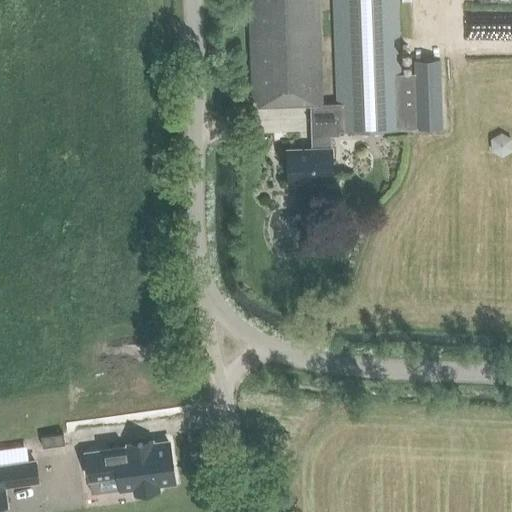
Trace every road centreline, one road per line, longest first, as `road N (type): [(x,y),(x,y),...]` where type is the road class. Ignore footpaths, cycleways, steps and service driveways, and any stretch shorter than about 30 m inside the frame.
road 1 (tertiary): [(201,285),(190,0)]
road 2 (tertiary): [(511,375),(365,368),(266,347)]
road 3 (unclassified): [(256,511),(222,394)]
